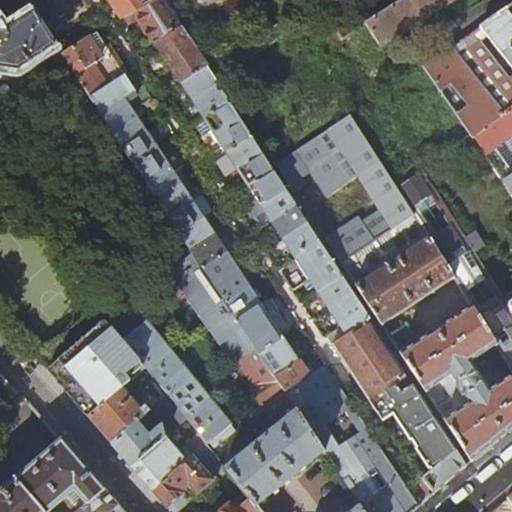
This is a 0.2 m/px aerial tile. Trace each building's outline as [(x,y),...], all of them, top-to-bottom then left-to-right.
[(31,0),(48,24),(76,5),(72,0),(31,0)] [(122,15),(149,0),(111,0),(121,15),(122,15)] [(180,23),(165,0),(149,0),(122,15),(126,21),(137,15),(152,38),(169,27),(170,29),(180,23)] [(400,0),(342,38),(357,62),(456,0),(400,0)] [(473,136),(511,107),(511,8),(425,67),(472,137),(473,136)] [(0,68),(17,71),(56,46),(34,12),(7,29),(0,21),(0,20),(0,68)] [(196,47),(180,23),(170,29),(154,39),(181,83),(206,67),(194,48),(196,47)] [(60,52),(75,74),(111,51),(96,29),(60,52)] [(126,72),(111,51),(75,74),(90,96),(126,72)] [(217,85),(206,67),(181,83),(176,86),(188,104),(192,101),(217,85)] [(126,72),(90,96),(123,146),(147,131),(133,109),(152,97),(144,84),(137,88),(126,72)] [(228,101),(217,85),(192,101),(204,118),(228,101)] [(239,118),(228,101),(204,118),(211,129),(202,136),(205,141),(239,118)] [(511,107),(473,136),(511,196),(511,107)] [(350,117),(299,150),(277,164),(294,190),(305,182),(301,176),(310,170),(327,195),(357,175),(381,214),(373,219),(382,236),(413,216),(396,190),(350,117)] [(251,137),(239,118),(205,141),(209,147),(219,141),(226,153),(251,137)] [(147,131),(123,146),(135,164),(159,149),(147,131)] [(263,155),(251,137),(226,153),(238,170),(263,155)] [(167,161),(159,149),(135,164),(146,181),(179,160),(176,154),(167,161)] [(273,171),(263,155),(238,170),(249,187),(273,171)] [(179,160),(146,181),(158,198),(181,183),(174,171),(183,165),(179,160)] [(284,188),(273,171),(249,187),(245,190),(252,202),(248,205),(251,210),(284,188)] [(423,173),(396,190),(413,216),(452,280),(467,303),(469,303),(472,307),(496,346),(511,370),(511,313),(508,307),(475,254),(465,239),(423,173)] [(189,194),(181,183),(158,198),(169,215),(202,194),(198,188),(189,194)] [(296,205),(284,188),(251,210),(263,228),(272,222),(296,205)] [(202,194),(169,215),(180,232),(204,217),(199,209),(208,203),(202,194)] [(307,223),(296,205),(272,222),(275,228),(271,230),(275,237),(279,233),(283,240),(307,223)] [(413,216),(382,236),(373,242),(342,263),(382,326),(452,280),(413,216)] [(212,228),(204,217),(180,232),(190,247),(192,250),(225,229),(221,222),(212,228)] [(319,241),(307,223),(283,240),(287,246),(283,248),(286,254),(290,251),(294,257),(319,241)] [(331,246),(342,263),(373,242),(363,225),(354,231),(352,226),(346,230),(349,235),(331,246)] [(225,229),(192,250),(203,267),(227,252),(219,239),(228,233),(225,229)] [(465,239),(475,254),(485,248),(475,233),(465,239)] [(330,257),(319,241),(294,257),(298,263),(294,265),(297,271),(302,268),(305,274),(330,257)] [(237,320),(226,303),(215,285),(203,267),(192,250),(190,247),(160,273),(171,288),(173,287),(172,286),(177,282),(210,330),(214,328),(236,363),(238,362),(253,387),(250,389),(262,408),(285,394),(285,393),(275,377),(260,355),(237,320)] [(227,252),(203,267),(215,285),(239,270),(227,252)] [(341,275),(330,257),(305,274),(309,280),(306,283),(309,287),(312,285),(317,292),(341,275)] [(239,270),(215,285),(226,303),(250,287),(239,270)] [(353,293),(341,275),(317,292),(328,309),(353,293)] [(250,287),(226,303),(237,320),(261,304),(258,299),(263,296),(258,289),(253,292),(250,287)] [(365,311),(353,293),(328,309),(340,328),(365,311)] [(232,425),(130,300),(105,321),(144,370),(166,397),(185,421),(206,446),(210,443),(215,449),(232,435),(227,429),(232,425)] [(270,318),(261,304),(237,320),(260,355),(284,339),(278,329),(286,324),(278,313),(270,318)] [(471,363),(496,346),(472,307),(418,342),(416,340),(400,350),(402,353),(401,354),(471,462),(509,432),(511,428),(511,377),(490,392),(471,363)] [(408,377),(365,311),(340,328),(325,338),(369,403),(408,377)] [(87,417),(144,370),(105,321),(47,371),(68,395),(87,417)] [(284,339),(260,355),(275,377),(298,361),(284,339)] [(308,377),(298,361),(275,377),(285,393),(308,377)] [(308,377),(285,393),(285,394),(297,412),(322,451),(359,507),(361,511),(413,511),(419,508),(325,365),(308,377)] [(166,397),(144,370),(87,417),(99,431),(111,445),(166,397)] [(0,399),(6,406),(20,394),(1,372),(0,373),(0,399)] [(434,417),(408,377),(369,403),(395,442),(412,430),(434,417)] [(166,437),(185,421),(166,397),(111,445),(121,456),(131,468),(166,437)] [(256,508),(322,451),(297,412),(225,469),(251,501),(256,508)] [(466,466),(434,417),(412,430),(431,459),(414,470),(423,481),(419,484),(429,498),(450,480),(466,466)] [(186,460),(166,437),(131,468),(146,486),(169,511),(176,511),(213,480),(211,478),(223,468),(212,454),(201,465),(192,455),(186,460)] [(79,511),(105,491),(88,471),(75,456),(69,449),(62,440),(0,493),(0,511),(79,511)] [(79,511),(122,511),(114,501),(105,491),(79,511)] [(259,511),(256,508),(251,501),(237,511),(234,511),(230,506),(223,511),(259,511)]
